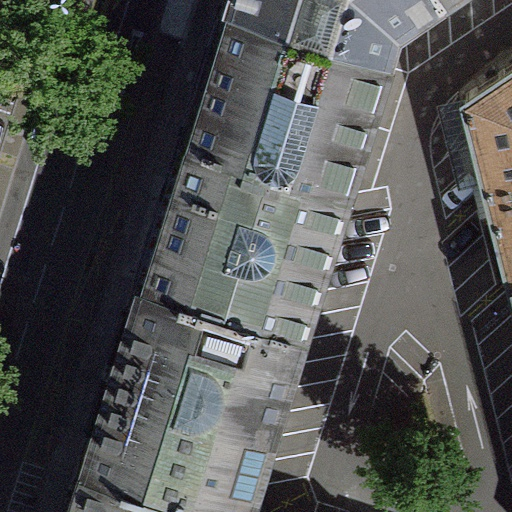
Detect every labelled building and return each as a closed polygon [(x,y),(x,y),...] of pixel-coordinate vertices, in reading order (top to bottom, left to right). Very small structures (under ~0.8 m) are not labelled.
[(391,47),(237,0),(226,0),(186,132),(349,180),(391,47)] [(399,19),(427,0),(237,0),(391,47),(399,19)] [(511,271),(511,66),(469,96),(511,271)] [(349,180),(186,132),(143,275),(305,324),(349,180)] [(246,506),(305,324),(143,275),(87,454),(246,506)] [(249,511),(246,506),(87,454),(68,511),(249,511)]
